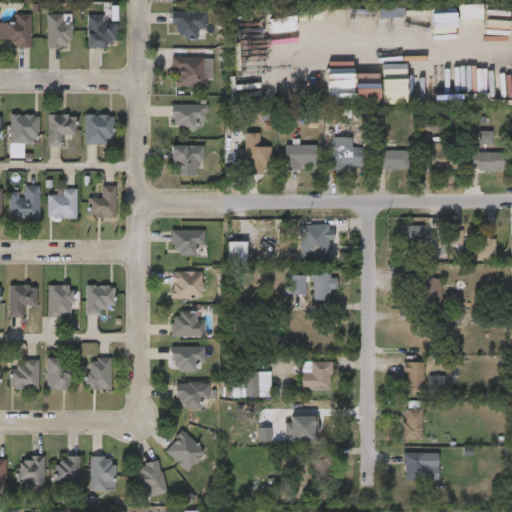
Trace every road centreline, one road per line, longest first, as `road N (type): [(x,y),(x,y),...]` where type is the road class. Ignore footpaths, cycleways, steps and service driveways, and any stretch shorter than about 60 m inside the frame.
road 1 (residential): [(0,422),(117,425),(140,402),(138,0)]
road 2 (residential): [(140,205),(511,202)]
road 3 (residential): [(370,202),(368,490)]
road 4 (residential): [(0,251),(140,254)]
road 5 (residential): [(139,80),(0,81)]
